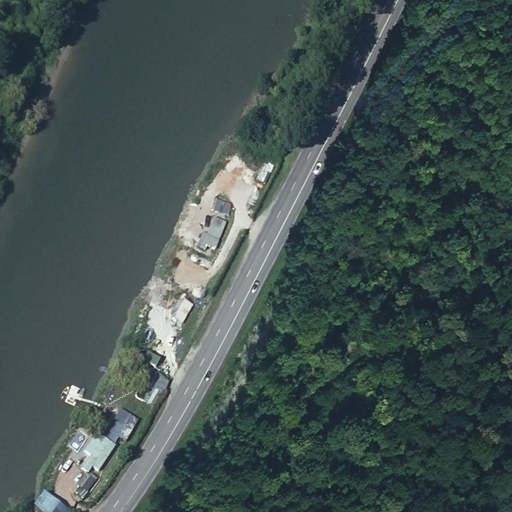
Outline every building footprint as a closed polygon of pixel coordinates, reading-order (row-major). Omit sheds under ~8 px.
[(212,200),(210,210),(226,213),(227,204),(212,200)] [(200,235),(194,248),(201,252),(203,247),(211,250),(222,225),(211,220),(204,236),(200,235)] [(177,324),(186,305),(177,301),(168,320),(177,324)] [(157,362),(146,355),(143,362),(154,369),(157,362)] [(141,367),(139,371),(147,375),(149,370),(141,367)] [(95,432),(87,442),(95,447),(99,441),(105,446),(120,427),(114,422),(102,437),(95,432)] [(86,473),(71,490),(78,495),(82,490),(80,489),(91,477),(86,473)] [(61,511),(44,500),(36,510),(38,511),(61,511)]
